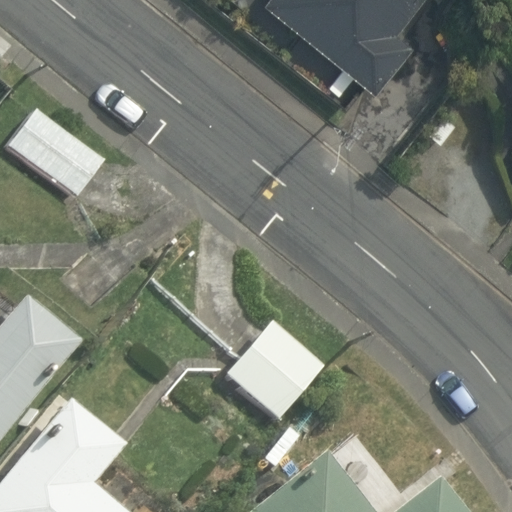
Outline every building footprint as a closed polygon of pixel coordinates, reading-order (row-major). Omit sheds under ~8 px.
[(372,94),(411,46),(394,33),(420,0),(264,0),(262,3),(372,94)] [(75,201),(104,163),(32,110),(4,148),(75,201)] [(0,443),(81,343),(23,297),(0,327),(0,443)] [(323,367),(271,322),(224,378),(278,420),(323,367)] [(128,511),(93,484),(123,445),(68,400),(0,483),(0,511),(128,511)] [(465,511),(439,478),(395,511),(375,511),(325,452),(250,511),(465,511)]
